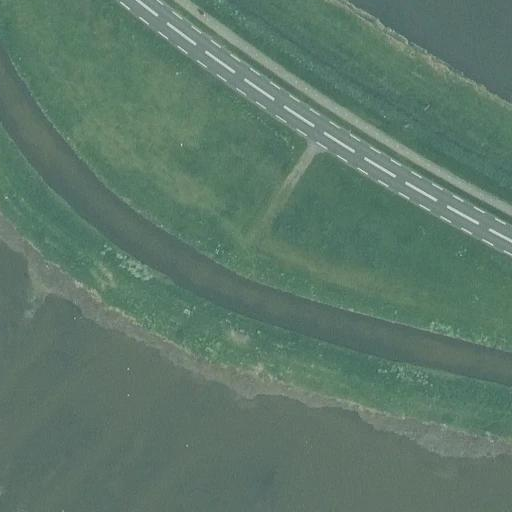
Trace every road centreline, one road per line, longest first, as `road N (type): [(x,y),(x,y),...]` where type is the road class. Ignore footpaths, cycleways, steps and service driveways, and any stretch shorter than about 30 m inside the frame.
road 1 (primary): [(511,242),(288,111),(134,0)]
road 2 (track): [(322,131),(251,238)]
